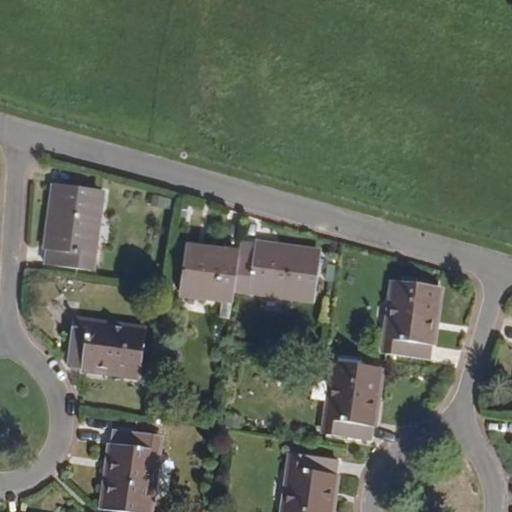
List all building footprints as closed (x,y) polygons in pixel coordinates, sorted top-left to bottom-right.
[(88,265),(96,186),(52,182),(43,260),(88,265)] [(236,241),(235,251),(232,287),(310,294),(315,251),(236,241)] [(176,287),(231,293),(232,287),(235,251),(181,245),(176,287)] [(425,356),(434,283),(391,279),(382,351),(425,356)] [(136,372),(141,329),(68,322),(63,363),(136,372)] [(367,436),(375,363),(330,358),(322,430),(367,436)] [(143,511),(154,432),(110,428),(101,505),(143,511)] [(324,511),(332,454),(289,449),(279,511),(324,511)]
